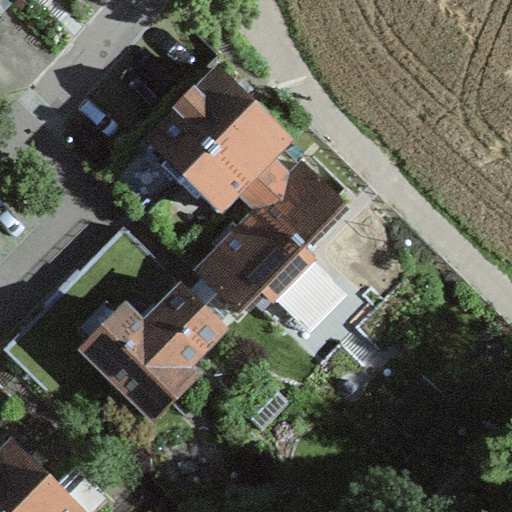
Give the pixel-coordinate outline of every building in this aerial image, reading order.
[(180,180),(257,104),(221,68),(199,91),(195,87),(174,108),(179,112),(151,140),(175,165),(170,170),(180,180)] [(241,191),(273,159),(293,140),(257,104),(180,180),(200,199),(206,193),(222,209),(241,191)] [(273,299),(313,259),(303,249),(346,206),(304,164),(291,177),(273,159),(241,191),(260,210),(198,271),(240,313),(263,289),(273,299)] [(197,379),(185,367),(226,328),(185,286),(145,325),(126,305),(83,347),(155,420),(197,379)] [(0,511),(15,511),(50,476),(15,443),(0,457),(0,511)] [(67,494),(50,476),(15,511),(85,511),(104,493),(86,475),(67,494)]
